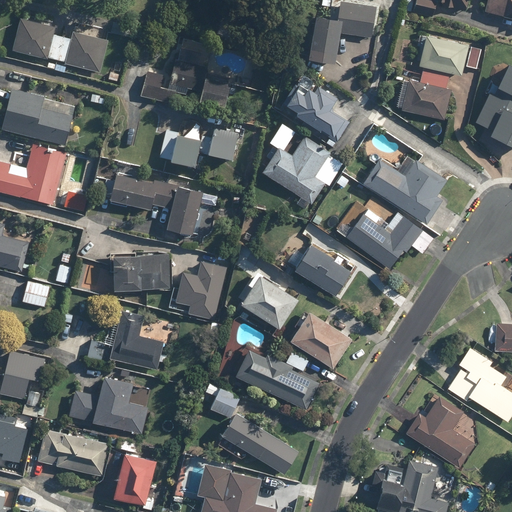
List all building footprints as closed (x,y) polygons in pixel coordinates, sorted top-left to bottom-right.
[(334,64),(337,36),(370,39),(375,4),(342,0),(320,0),(320,5),(328,6),(327,20),(311,18),(306,61),(334,64)] [(432,17),(435,4),(467,11),(469,0),(413,0),(413,2),(408,0),(405,11),(432,17)] [(511,0),(485,0),(483,13),(501,18),(511,20),(511,0)] [(51,35),(53,25),(18,17),(11,52),(99,71),(106,37),(71,29),(69,38),(51,35)] [(481,49),(424,36),(418,35),(415,48),(421,49),(417,67),(448,74),(460,77),(463,65),(476,68),(481,49)] [(175,104),(179,87),(200,91),(197,103),(223,109),(229,82),(204,77),(208,61),(186,56),(185,62),(173,59),(167,84),(172,85),(171,89),(159,87),(161,75),(146,71),(141,96),(175,104)] [(511,66),(506,64),(494,88),(492,87),(475,123),(492,131),(489,137),(511,147),(511,66)] [(396,108),(404,110),(402,120),(410,121),(412,112),(442,119),(449,89),(445,88),(448,74),(417,67),(414,80),(403,78),(396,108)] [(334,147),(338,141),(349,123),(330,111),(338,97),(319,86),(314,94),(295,82),(280,106),(306,121),(302,127),(334,147)] [(11,88),(1,131),(65,146),(75,103),(11,88)] [(91,93),(89,101),(104,105),(106,96),(91,93)] [(212,128),(210,136),(198,133),(200,125),(184,121),(181,134),(165,130),(158,159),(194,167),(197,153),(206,155),(230,160),(236,133),(212,128)] [(310,206),(324,184),(328,187),(343,165),(329,156),(331,153),(304,135),(291,156),(283,150),(294,133),(280,123),(267,142),(272,145),(265,156),(269,158),(259,172),(310,206)] [(10,165),(0,162),(0,192),(53,205),(65,153),(31,145),(29,154),(13,150),(10,165)] [(378,157),(362,183),(425,223),(441,199),(436,196),(446,179),(415,160),(405,175),(378,157)] [(170,208),(166,230),(192,235),(202,191),(115,173),(109,203),(150,211),(152,204),(170,208)] [(364,208),(344,236),(388,268),(401,250),(405,253),(409,246),(420,253),(432,236),(397,211),(387,224),(364,208)] [(27,240),(3,235),(6,224),(0,222),(0,267),(20,272),(27,240)] [(310,241),(292,270),(335,296),(353,267),(310,241)] [(112,255),(112,291),(172,290),(171,254),(112,255)] [(175,302),(190,305),(188,314),(214,320),(226,267),(200,261),(197,276),(182,272),(175,302)] [(68,283),(72,268),(58,264),(54,279),(68,283)] [(298,300),(261,277),(262,275),(255,270),(238,297),(243,300),(239,306),(279,330),(298,300)] [(25,281),(20,302),(45,307),(49,286),(25,281)] [(119,310),(112,344),(91,339),(87,357),(108,361),(108,358),(156,369),(162,342),(140,337),(145,315),(119,310)] [(350,337),(306,311),(288,341),(331,367),(350,337)] [(511,324),(495,323),(493,351),(511,352),(511,324)] [(511,412),(511,392),(499,385),(505,375),(489,365),(491,361),(467,346),(443,385),(465,399),(467,396),(507,420),(511,412)] [(265,352),(264,355),(245,347),(232,376),(305,410),(318,381),(301,373),(308,358),(290,350),(285,361),(265,352)] [(8,350),(3,373),(0,386),(0,393),(23,399),(28,379),(38,381),(43,358),(8,350)] [(147,406),(128,402),(132,382),(100,374),(96,394),(73,389),(66,416),(141,433),(147,406)] [(218,436),(221,437),(216,445),(242,460),(247,452),(283,473),(297,450),(233,411),(240,396),(207,383),(203,392),(215,396),(210,409),(229,417),(218,436)] [(28,389),(25,404),(22,404),(21,413),(41,417),(43,407),(36,406),(39,391),(28,389)] [(436,395),(425,413),(418,409),(403,435),(459,467),(474,441),(452,429),(463,410),(436,395)] [(2,453),(19,458),(28,425),(16,422),(18,414),(4,411),(0,426),(0,446),(3,448),(2,453)] [(42,429),(35,461),(104,474),(110,442),(42,429)] [(124,439),(122,449),(138,452),(140,442),(124,439)] [(152,500),(146,499),(154,459),(120,452),(111,497),(142,503),(141,508),(150,510),(152,500)] [(445,511),(448,500),(431,496),(437,465),(406,458),(405,466),(376,460),(370,486),(379,488),(375,509),(389,511),(445,511)] [(203,495),(199,511),(273,511),(275,507),(254,503),(259,478),(228,471),(229,468),(201,463),(195,493),(203,495)] [(0,511),(9,511),(14,496),(0,492),(0,511)]
